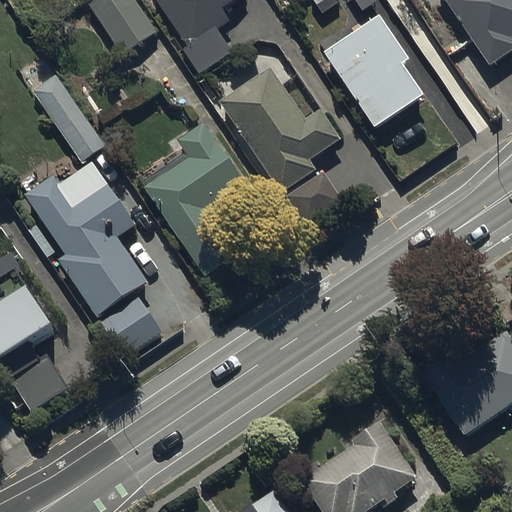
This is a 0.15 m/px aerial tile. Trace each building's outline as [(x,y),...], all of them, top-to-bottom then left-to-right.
[(131,0),(115,0),(95,13),(123,57),(155,37),(131,0)] [(245,0),(160,0),(156,3),(183,42),(177,46),(199,77),(233,53),(220,34),(232,26),(224,15),(245,0)] [(511,0),(441,0),(491,72),(511,57),(511,0)] [(412,65),(381,20),(324,59),(376,134),(424,101),(404,71),(412,65)] [(307,125),(270,73),(218,110),(281,197),(285,194),(309,228),(343,204),(323,176),(320,178),(311,165),(342,142),(322,114),(307,125)] [(55,78),(33,93),(83,166),(105,151),(55,78)] [(189,160),(144,192),(205,280),(238,258),(215,226),(220,222),(213,211),(244,189),(203,129),(179,146),(189,160)] [(68,259),(58,265),(97,321),(147,286),(118,244),(136,232),(91,167),(62,188),(56,179),(27,199),(68,259)] [(1,293),(0,293),(0,361),(3,367),(55,337),(31,295),(9,308),(1,293)] [(140,301),(102,327),(127,362),(164,336),(140,301)] [(511,341),(498,321),(424,372),(467,434),(511,403),(511,341)] [(50,360),(11,382),(31,417),(70,395),(50,360)] [(381,427),(299,480),(320,511),(366,511),(416,480),(381,427)] [(289,511),(276,491),(244,511),(289,511)]
